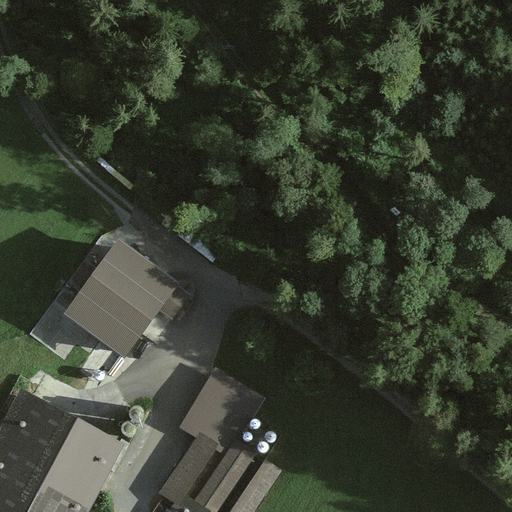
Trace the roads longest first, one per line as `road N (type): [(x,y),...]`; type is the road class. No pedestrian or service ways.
road 1 (track): [(511,325),(405,261),(189,0)]
road 2 (track): [(0,16),(23,84),(59,140),(137,231),(222,293)]
road 3 (track): [(222,293),(301,331),(473,473),(511,493)]
road 4 (track): [(222,293),(127,511)]
